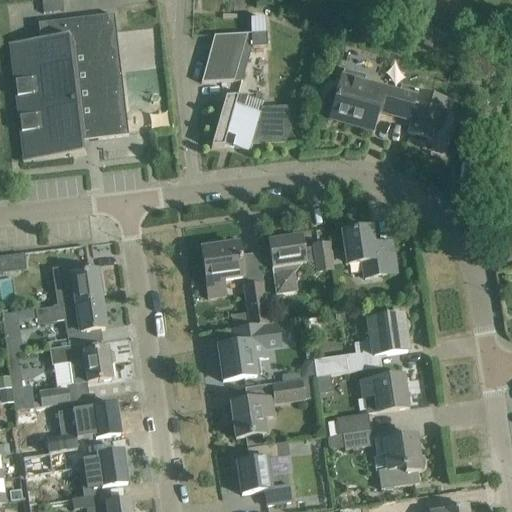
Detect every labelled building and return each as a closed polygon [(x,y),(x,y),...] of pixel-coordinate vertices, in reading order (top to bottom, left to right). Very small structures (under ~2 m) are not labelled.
[(392,0),(431,15),(436,0),(392,0)] [(214,38),(201,85),(242,83),(252,49),(267,48),(265,20),(264,20),(264,11),(252,12),(252,21),(250,21),(251,36),(214,38)] [(40,42),(10,45),(10,47),(12,47),(25,162),(24,162),(24,164),(87,156),(87,154),(84,155),(83,143),(128,137),(118,50),(114,16),(38,26),(40,42)] [(421,24),(413,43),(430,50),(433,44),(440,47),(446,35),(421,24)] [(323,105),(323,106),(323,108),(324,109),(324,111),(324,113),(325,114),(326,116),(326,117),(330,118),(329,122),(372,133),(377,113),(408,122),(409,117),(413,118),(408,136),(433,142),(435,135),(436,135),(438,134),(439,133),(441,132),(442,131),(443,129),(444,128),(445,126),(445,125),(446,123),(446,121),(447,119),(447,118),(447,116),(446,114),(446,112),(445,111),(445,109),(444,107),(446,99),(401,86),(399,94),(363,83),(364,78),(343,72),(342,77),(338,90),(334,89),(333,90),(332,91),(330,92),(329,93),(328,94),(327,95),(326,97),(325,98),(325,100),(324,101),(324,103),(323,105)] [(225,99),(211,150),(223,149),(224,147),(230,147),(232,147),(232,149),(250,154),(252,144),(255,135),(264,137),(264,144),(283,143),(282,123),(281,108),(278,108),(261,109),(262,102),(248,98),(237,99),(225,99)] [(52,241),(78,240),(77,218),(50,219),(52,241)] [(25,246),(23,225),(0,227),(0,238),(1,248),(25,246)] [(370,230),(342,234),(345,254),(347,268),(362,266),(364,280),(375,278),(395,275),(391,244),(372,247),(370,230)] [(300,238),(269,243),(273,272),(277,297),(297,293),(294,275),(300,268),(305,267),(305,265),(315,264),(317,275),(332,272),(331,266),(329,246),(313,248),(313,249),(302,251),(300,238)] [(238,245),(201,251),(209,301),(225,298),(223,284),(243,281),(241,265),(238,245)] [(8,256),(0,257),(0,274),(10,274),(8,256)] [(88,265),(51,271),(54,287),(58,309),(100,302),(100,299),(98,288),(102,287),(100,275),(96,276),(96,273),(89,274),(88,265)] [(244,287),(243,287),(249,330),(255,329),(270,327),(265,295),(264,285),(263,285),(244,287)] [(58,309),(53,309),(55,323),(65,322),(67,337),(80,335),(85,334),(104,331),(100,302),(58,309)] [(17,314),(3,316),(9,357),(23,355),(18,321),(17,315),(17,314)] [(354,357),(345,359),(347,375),(361,373),(381,370),(380,358),(407,354),(401,318),(382,321),(368,323),(371,343),(353,346),(354,357)] [(230,348),(218,350),(223,383),(242,380),(257,378),(255,363),(269,361),(268,354),(282,352),(281,345),(278,326),(264,328),(259,329),(239,332),(228,333),(230,348)] [(82,347),(50,351),(53,367),(70,364),(71,372),(73,386),(87,384),(92,384),(112,381),(107,351),(88,354),(83,354),(82,347)] [(10,378),(0,379),(0,390),(12,389),(11,381),(10,378)] [(383,382),(360,385),(363,401),(364,400),(375,399),(377,415),(387,413),(407,410),(402,379),(383,382)] [(21,380),(11,381),(12,389),(13,399),(14,412),(41,408),(40,403),(33,404),(32,404),(29,389),(23,390),(21,380)] [(313,381),(301,383),(304,402),(316,400),(313,381)] [(282,386),(271,387),(274,402),(274,404),(275,408),(304,403),(304,402),(301,383),(282,386)] [(0,398),(0,400),(13,399),(12,389),(0,390),(0,398)] [(67,389),(38,393),(40,403),(41,408),(69,404),(67,389)] [(250,404),(230,407),(235,441),(255,438),(266,436),(263,420),(272,419),(270,408),(269,401),(250,404)] [(91,410),(57,415),(59,431),(74,429),(75,435),(76,442),(95,439),(96,441),(100,440),(120,437),(115,406),(96,409),(91,410)] [(336,422),(326,423),(329,439),(370,433),(368,417),(336,422)] [(329,439),(327,439),(329,452),(344,450),(345,453),(372,449),(370,433),(329,439)] [(75,435),(45,439),(47,456),(77,451),(76,442),(75,435)] [(395,440),(375,443),(378,459),(385,457),(387,472),(378,473),(380,491),(418,486),(417,474),(420,473),(415,438),(395,440)] [(8,446),(0,447),(0,449),(1,458),(10,456),(8,446)] [(249,463),(237,465),(242,497),(264,493),(267,508),(290,505),(287,485),(286,475),(269,478),(266,462),(279,460),(277,446),(267,448),(264,448),(247,451),(249,463)] [(78,460),(77,451),(47,456),(37,457),(22,459),(24,479),(34,478),(78,471),(80,471),(78,460)] [(102,457),(78,460),(80,471),(78,471),(81,492),(96,490),(107,488),(127,486),(122,454),(102,457)] [(21,492),(9,494),(10,503),(22,502),(21,492)] [(83,500),(72,501),(73,511),(86,510),(99,508),(97,498),(83,500)] [(105,507),(99,508),(86,510),(86,511),(130,511),(129,502),(105,505),(105,507)] [(422,511),(422,502),(387,503),(387,511),(422,511)]
